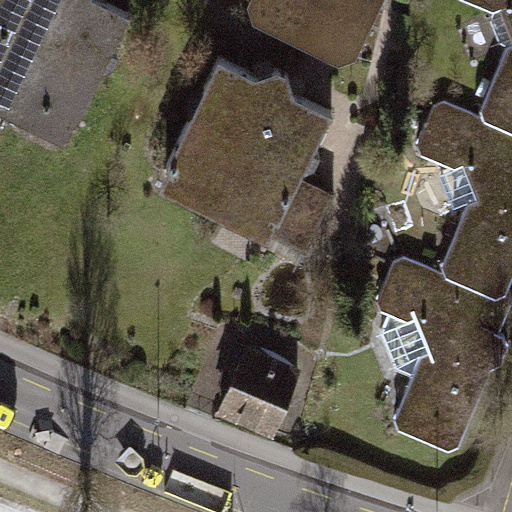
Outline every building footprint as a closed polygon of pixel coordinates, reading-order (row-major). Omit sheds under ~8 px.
[(0,124),(55,151),(119,19),(79,0),(55,0),(0,116),(0,124)] [(0,0),(0,101),(50,0),(0,0)] [(376,0),(243,0),(234,21),(344,71),(376,0)] [(511,0),(456,0),(484,12),(495,47),(470,109),(472,116),(474,121),(511,138),(511,0)] [(194,217),(256,86),(203,61),(141,192),(194,217)] [(321,114),(262,87),(200,220),(259,247),(321,114)] [(472,116),(434,100),(424,104),(407,143),(410,153),(445,168),(458,200),(433,265),(436,272),(438,276),(484,297),(498,291),(511,255),(511,138),(474,121),(472,116)] [(436,272),(394,254),(383,258),(367,298),(370,307),(399,319),(412,349),(385,419),(390,431),(438,451),(450,445),(479,369),(489,363),(496,347),(494,337),(488,335),(501,298),(498,291),(484,297),(438,276),(436,272)] [(299,371),(249,350),(224,410),(274,431),(299,371)]
